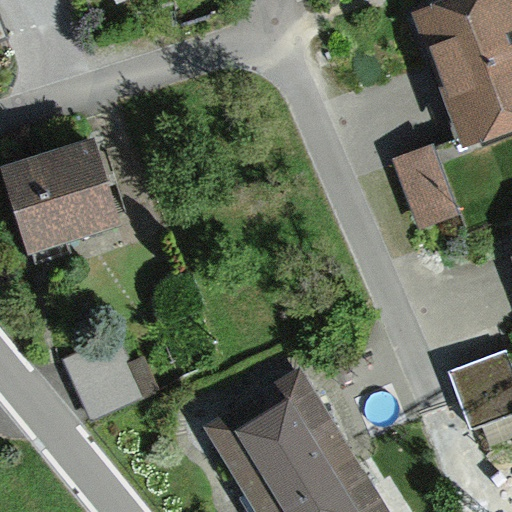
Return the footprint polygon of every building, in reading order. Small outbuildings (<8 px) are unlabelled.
[(511,0),(426,0),(411,6),(460,141),(511,122),(511,0)] [(97,129),(7,157),(34,245),(124,216),(97,129)] [(435,145),(396,157),(417,226),(456,214),(435,145)] [(99,419),(162,392),(145,351),(81,378),(99,419)] [(511,366),(506,352),(451,373),(472,427),(511,411),(511,366)] [(201,416),(258,511),(387,511),(297,359),(201,416)]
